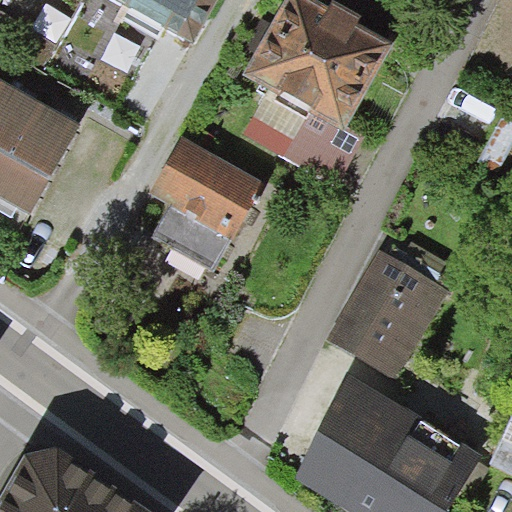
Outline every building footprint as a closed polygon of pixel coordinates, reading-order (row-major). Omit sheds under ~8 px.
[(119,0),(195,42),(218,0),(119,0)] [(293,0),(249,85),(344,136),(390,50),(294,0),(293,0)] [(0,200),(32,219),(81,131),(66,123),(27,101),(0,85),(0,200)] [(219,268),(269,186),(194,140),(160,197),(180,209),(164,235),(219,268)] [(397,372),(447,282),(432,273),(389,249),(338,339),(397,372)] [(345,511),(446,511),(481,453),(355,379),(294,482),(345,511)] [(511,426),(502,451),(511,455),(511,426)] [(136,511),(43,454),(5,511),(136,511)]
